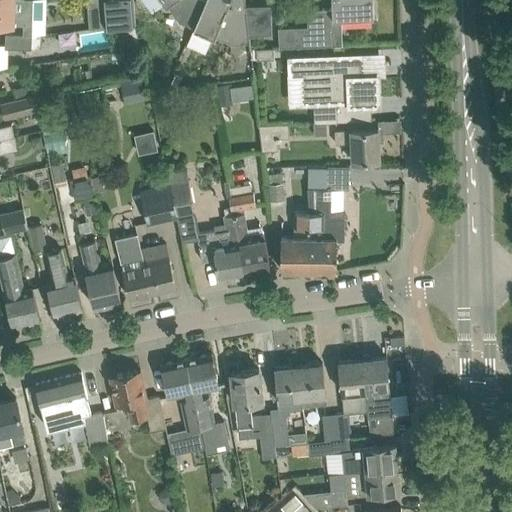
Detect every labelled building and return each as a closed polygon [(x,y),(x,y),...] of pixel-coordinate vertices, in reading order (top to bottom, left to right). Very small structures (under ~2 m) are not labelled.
[(0,0),(0,23),(2,23),(23,24),(24,33),(23,34),(33,34),(32,0),(0,0)] [(107,27),(136,25),(136,24),(135,24),(133,0),(86,0),(88,17),(106,16),(107,27)] [(194,27),(195,27),(206,0),(163,0),(167,4),(180,20),(194,27)] [(250,41),(247,12),(231,13),(225,11),(229,0),(206,0),(195,27),(215,36),(215,35),(234,43),(250,41)] [(332,0),(333,7),(307,8),(307,10),(308,10),(308,25),(279,26),(279,46),(343,44),(343,42),(335,43),(335,30),(342,29),(342,17),(374,16),(373,0),(332,0)] [(246,4),(247,12),(250,41),(251,41),(250,34),(272,32),(271,3),(246,4)] [(23,34),(24,33),(6,33),(5,47),(32,48),(33,34),(23,34)] [(274,46),(257,47),(257,58),(274,57),(274,46)] [(378,102),(377,75),(364,75),(363,54),(291,57),(291,74),(302,74),(303,101),(350,99),(350,103),(357,103),(357,109),(372,108),(372,102),(378,102)] [(182,76),(175,73),(170,84),(178,87),(182,76)] [(140,75),(121,80),(125,103),(146,98),(140,75)] [(231,83),(217,84),(220,108),(233,107),(231,83)] [(151,90),(154,109),(179,106),(177,87),(151,90)] [(37,110),(33,94),(0,101),(0,102),(4,118),(37,110)] [(63,100),(65,112),(65,113),(74,111),(76,111),(73,98),(63,100)] [(260,124),(261,150),(278,149),(277,137),(290,137),(289,122),(260,124)] [(0,139),(13,137),(10,125),(0,127),(0,139)] [(379,126),(359,127),(335,128),(335,142),(351,142),(352,160),(360,159),(380,158),(379,126)] [(159,149),(154,129),(135,133),(139,153),(159,149)] [(32,143),(37,146),(44,145),(42,135),(31,137),(32,143)] [(0,152),(16,148),(13,137),(0,139),(0,152)] [(350,164),(308,163),(308,183),(349,184),(350,164)] [(285,206),(281,172),(266,173),(269,208),(285,206)] [(75,199),(95,195),(91,174),(70,178),(75,199)] [(196,211),(194,211),(188,180),(170,183),(177,215),(183,241),(197,238),(196,231),(200,231),(196,211)] [(229,195),(231,205),(232,214),(235,213),(245,272),(271,268),(268,248),(266,237),(264,231),(263,231),(249,233),(244,206),(256,205),(253,191),(252,192),(250,182),(243,184),(230,186),(231,195),(229,195)] [(177,215),(170,183),(140,190),(145,213),(144,213),(145,215),(146,215),(147,221),(177,215)] [(215,231),(215,228),(200,231),(196,231),(197,238),(201,260),(217,257),(220,277),(245,272),(235,213),(232,214),(231,205),(224,207),(225,213),(223,214),(225,229),(215,231)] [(5,232),(28,226),(23,207),(0,212),(5,232)] [(281,236),(281,248),(281,268),(308,268),(308,210),(295,210),(294,236),(281,236)] [(324,211),(308,210),(308,268),(337,269),(337,236),(324,236),(324,211)] [(28,226),(33,250),(47,248),(42,223),(28,226)] [(129,296),(158,289),(155,276),(158,275),(150,247),(141,249),(137,232),(115,237),(122,269),(124,277),(129,296)] [(122,298),(117,279),(114,266),(101,269),(95,240),(81,243),(87,272),(86,272),(89,285),(93,305),(122,298)] [(167,243),(150,247),(158,275),(155,276),(158,289),(177,285),(172,266),(167,243)] [(83,307),(78,288),(75,275),(68,277),(60,248),(46,251),(53,279),(47,281),(50,295),(55,314),(83,307)] [(24,289),(16,252),(0,255),(0,271),(5,293),(12,324),(40,317),(33,287),(24,289)] [(405,343),(404,335),(390,336),(391,344),(405,343)] [(224,419),(214,421),(208,393),(201,395),(200,388),(219,384),(212,351),(186,357),(199,423),(204,446),(229,441),(224,419)] [(366,399),(367,399),(391,396),(387,355),(362,357),(366,399)] [(187,397),(181,399),(191,449),(204,446),(199,423),(186,357),(161,362),(168,395),(186,391),(187,397)] [(344,411),(350,411),(350,412),(368,410),(367,399),(366,399),(362,357),(339,360),(344,411)] [(299,364),(303,406),(327,404),(323,361),(299,364)] [(276,445),(290,444),(287,414),(291,414),(291,407),(303,406),(299,364),(275,366),(279,411),(271,411),(272,420),(273,420),(275,445),(276,445)] [(130,418),(147,414),(150,430),(166,427),(159,394),(147,397),(145,387),(141,368),(110,374),(114,394),(117,403),(126,401),(130,418)] [(272,420),(271,411),(252,414),(251,402),(262,401),(261,388),(259,368),(231,370),(233,390),(237,426),(253,425),(254,430),(260,429),(263,457),(277,456),(276,445),(275,445),(273,420),(272,420)] [(36,382),(41,402),(47,428),(91,417),(96,444),(108,441),(103,411),(92,412),(82,371),(36,382)] [(0,447),(25,441),(25,439),(22,425),(23,425),(21,416),(16,397),(0,400),(0,447)] [(336,412),(339,437),(349,436),(352,436),(350,412),(350,411),(344,411),(336,412)] [(323,413),(325,439),(339,437),(336,412),(323,413)] [(395,431),(393,413),(370,415),(371,434),(395,431)] [(349,436),(339,437),(325,439),(309,441),(309,442),(308,442),(309,450),(309,453),(350,449),(349,436)] [(303,451),(309,450),(308,442),(299,443),(300,447),(303,451)] [(355,455),(343,456),(344,471),(398,466),(395,442),(375,444),(355,446),(355,455)] [(26,446),(12,449),(15,462),(17,462),(19,472),(30,470),(28,458),(29,458),(26,446)] [(398,466),(344,471),(346,488),(302,492),(314,506),(348,503),(347,495),(358,494),(380,492),(400,490),(398,466)] [(213,485),(225,483),(223,470),(211,472),(213,485)] [(7,489),(10,504),(21,501),(20,496),(12,488),(7,489)] [(162,502),(168,503),(172,508),(179,502),(175,497),(173,499),(174,493),(170,488),(164,488),(160,491),(159,497),(162,502)] [(289,498),(297,507),(303,502),(295,493),(289,498)]
